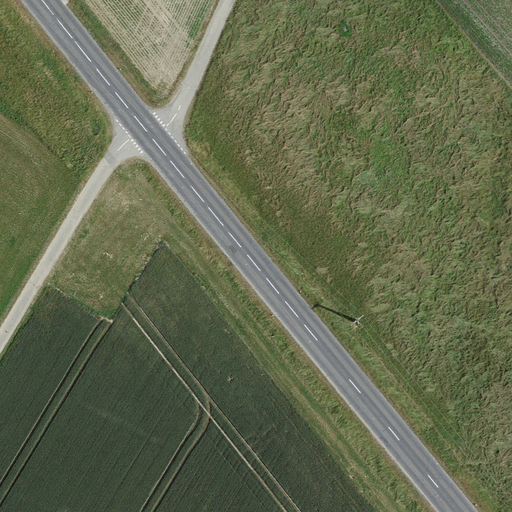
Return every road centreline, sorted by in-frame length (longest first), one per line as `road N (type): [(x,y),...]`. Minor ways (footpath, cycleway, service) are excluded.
road 1 (tertiary): [(41,0),(458,511)]
road 2 (track): [(0,346),(120,147),(143,126)]
road 3 (track): [(154,140),(174,118),(226,0)]
